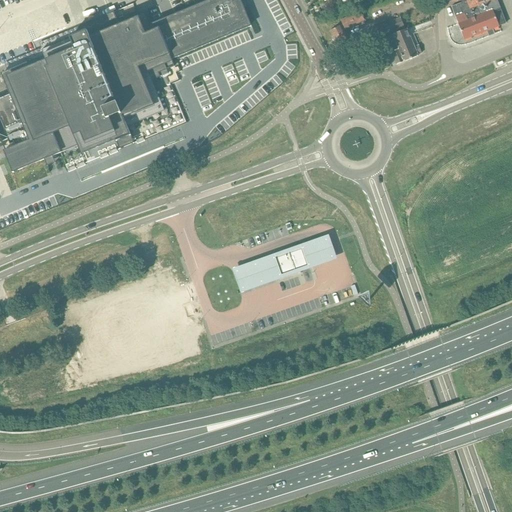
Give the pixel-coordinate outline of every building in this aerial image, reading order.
[(4,97),(0,98),(0,116),(11,143),(14,142),(15,146),(5,150),(9,162),(13,172),(81,144),(83,150),(115,137),(117,142),(131,136),(127,125),(137,121),(137,120),(156,112),(145,83),(159,77),(158,73),(174,66),(171,58),(239,30),(248,26),(248,24),(242,12),(244,11),(245,10),(240,0),(218,0),(201,7),(151,28),(148,22),(144,12),(138,15),(137,15),(138,18),(129,22),(119,26),(114,13),(79,27),(82,34),(72,38),(72,39),(44,51),(46,56),(2,74),(3,76),(7,85),(10,94),(5,96),(4,97)] [(9,0),(0,0),(0,14),(13,10),(9,0)] [(466,0),(467,1),(451,7),(456,18),(458,24),(464,40),(499,26),(506,24),(500,8),(497,0),(466,0)] [(72,20),(71,12),(62,13),(62,21),(72,20)] [(341,25),(330,31),(339,50),(350,44),(353,43),(351,40),(349,41),(343,30),(363,20),(360,12),(341,21),(343,25),(341,26),(341,25)] [(400,17),(372,28),(376,39),(405,28),(400,17)] [(407,29),(380,40),(386,55),(391,53),(397,65),(418,56),(418,55),(422,53),(419,46),(414,48),(407,29)] [(26,62),(33,60),(30,54),(24,56),(26,62)] [(328,235),(304,244),(312,268),(313,268),(337,260),(328,235)] [(289,249),(271,256),(280,279),(302,271),(310,269),(312,268),(304,244),(302,245),(294,248),(289,249)] [(271,255),(231,269),(240,294),(280,280),(280,279),(271,256),(271,255)]
